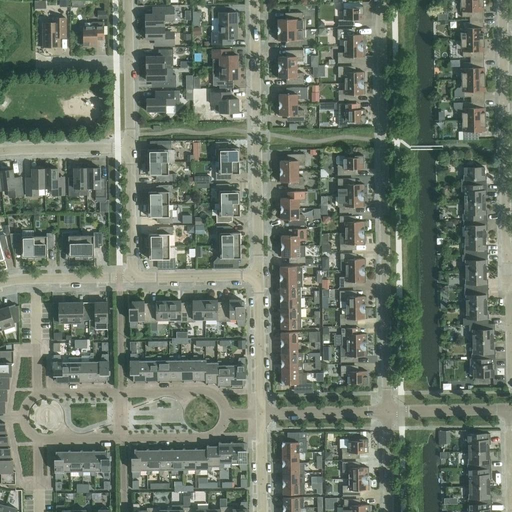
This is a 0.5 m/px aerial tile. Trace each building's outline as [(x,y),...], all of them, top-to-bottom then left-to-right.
[(483,0),(461,0),(460,0),(460,12),(462,12),(462,17),(469,17),(469,20),(483,20),(483,11),(484,11),(483,0)] [(364,20),(363,6),(354,6),(354,7),(354,8),(344,8),(344,20),(338,20),(338,26),(351,26),(351,20),(364,20)] [(153,14),(146,14),(146,27),(164,26),(164,21),(169,21),(169,19),(174,18),(174,7),(161,8),(153,8),(153,14)] [(219,26),(237,25),(237,12),(225,12),(225,7),(212,7),(212,18),(219,18),(219,26)] [(98,11),(98,19),(107,19),(107,11),(98,11)] [(305,19),(303,19),(302,13),(289,13),(289,19),(276,20),(276,28),(278,28),(278,30),(305,30),(305,19)] [(66,38),(66,33),(66,18),(53,18),(53,23),(43,23),(43,47),(60,47),(59,38),(66,38)] [(483,20),(469,20),(469,23),(462,23),(462,28),(461,28),(461,40),(484,40),(484,28),(483,28),(483,20)] [(104,40),(104,34),(104,22),(92,22),(90,24),(91,27),(84,27),(84,38),(83,38),(83,46),(97,46),(97,40),(104,40)] [(237,25),(219,26),(219,33),(212,33),(212,44),(225,44),(225,39),(237,38),(237,25)] [(164,26),(146,27),(146,39),(155,39),(155,46),(161,46),(174,45),(174,34),(169,34),(169,32),(164,32),(164,26)] [(200,28),(192,29),(192,33),(184,34),(185,42),(191,41),(191,35),(201,34),(200,28)] [(344,46),(362,46),(362,43),(364,43),(364,35),(351,35),(351,29),(337,29),(337,40),(344,40),(344,46)] [(305,30),(278,30),(278,33),(276,33),(276,41),(289,41),(289,47),(302,47),(302,40),(303,40),(305,39),(305,30)] [(484,51),(484,40),(461,40),(461,52),(462,52),(462,57),(470,57),(470,60),(484,60),(484,51)] [(362,46),(344,46),(344,53),(338,53),(338,63),(352,63),(352,57),(364,57),(364,48),(362,48),(362,46)] [(146,69),(166,68),(164,68),(164,62),(173,61),(173,49),(158,50),(158,57),(146,57),(146,69)] [(220,68),(238,67),(238,55),(225,56),(225,50),(212,50),(213,68),(220,68)] [(279,68),(297,67),(297,61),(303,61),(303,50),(289,50),(289,57),(277,57),(277,65),(279,65),(279,68)] [(484,60),(470,60),(470,63),(462,63),(463,68),(461,68),(462,80),(485,80),(484,68),(484,60)] [(238,67),(220,68),(220,74),(213,74),(213,86),(225,86),(225,79),(238,79),(238,67)] [(297,67),(279,68),(279,70),(277,70),(277,78),(290,78),(290,84),(304,84),(303,73),(297,73),(297,67)] [(345,84),(363,83),(363,81),(365,81),(364,72),(352,72),(352,67),(338,67),(338,77),(345,77),(345,84)] [(166,75),(166,68),(146,69),(147,81),(161,81),(161,87),(176,87),(176,75),(166,75)] [(462,80),(462,88),(457,88),(455,91),(455,97),(471,97),(471,100),(484,100),(484,91),(485,91),(485,80),(462,80)] [(363,83),(345,84),(345,90),(338,90),(338,101),(352,100),(352,95),(365,94),(365,86),(363,86),(363,83)] [(279,105),(297,105),(297,99),(307,99),(307,88),(290,88),(290,94),(277,94),(277,102),(279,102),(279,105)] [(179,91),(174,91),(156,92),(156,99),(147,99),(147,112),(166,111),(166,106),(179,105),(179,91)] [(211,104),(220,104),(220,113),(239,112),(238,99),(226,99),(226,92),(211,93),(211,104)] [(471,103),(463,103),(453,103),(453,106),(453,107),(454,108),(454,109),(455,110),(456,111),(457,112),(459,112),(460,112),(462,112),(462,120),(485,120),(485,108),(484,108),(484,100),(471,100),(471,103)] [(352,104),(339,104),(339,115),(339,126),(347,126),(347,121),(356,121),(356,122),(356,123),(365,123),(365,110),(360,110),(360,104),(352,104)] [(297,105),(279,105),(279,107),(278,107),(278,116),(290,115),(290,122),(304,121),(304,110),(297,111),(297,105)] [(485,120),(462,120),(462,132),(464,132),(464,140),(479,140),(479,131),(485,131),(485,120)] [(219,161),(239,161),(239,148),(229,148),(229,142),(215,142),(216,155),(219,155),(219,161)] [(145,163),(168,162),(168,150),(171,150),(171,143),(158,143),(158,150),(148,150),(148,156),(145,156),(145,163)] [(280,172),(298,171),(298,165),(305,165),(305,154),(291,154),(291,161),(278,161),(278,169),(280,169),(280,172)] [(355,158),(344,158),(344,156),(337,156),(336,157),(336,163),(337,165),(338,175),(351,175),(351,169),(364,169),(364,156),(355,156),(355,157),(355,158)] [(239,161),(219,161),(219,167),(216,167),(216,180),(230,180),(229,174),(240,174),(239,161)] [(168,162),(145,163),(145,169),(148,169),(148,175),(158,175),(158,181),(172,181),(172,174),(169,174),(168,162)] [(474,164),(471,168),(464,168),(464,179),(461,179),(461,185),(486,185),(486,179),(484,179),(484,167),(478,168),(474,164)] [(87,188),(87,168),(74,169),(74,183),(68,183),(68,197),(79,197),(79,192),(82,192),(81,188),(87,188)] [(100,168),(87,168),(87,188),(93,188),(95,190),(96,201),(97,202),(105,202),(107,200),(106,182),(100,182),(100,168)] [(45,188),(45,169),(32,169),(32,182),(26,182),(26,196),(38,195),(38,188),(45,188)] [(45,169),(45,188),(52,188),(53,195),(64,195),(64,182),(58,182),(58,169),(45,169)] [(13,170),(0,171),(0,174),(2,190),(9,189),(10,193),(11,197),(22,196),(22,192),(20,177),(14,178),(13,170)] [(298,171),(280,172),(280,174),(279,174),(279,182),(291,182),(291,188),(304,188),(304,182),(303,182),(303,177),(298,177),(298,171)] [(338,196),(363,195),(363,193),(364,193),(364,184),(352,184),(351,179),(338,179),(338,196)] [(219,204),(240,203),(240,191),(230,191),(230,184),(216,185),(216,198),(219,198),(219,204)] [(146,205),(169,204),(169,198),(172,198),(172,185),(158,185),(158,192),(148,192),(148,198),(145,198),(146,205)] [(486,191),(486,185),(461,185),(461,192),(464,192),(465,202),(465,203),(485,203),(485,191),(486,191)] [(281,209),(299,209),(299,203),(305,203),(305,192),(291,192),(292,198),(279,198),(279,206),(281,206),(281,209)] [(331,205),(331,193),(319,193),(319,205),(331,205)] [(363,198),(363,195),(338,196),(338,207),(339,207),(339,213),(352,212),(352,207),(365,207),(364,198),(363,198)] [(465,203),(465,202),(460,202),(461,204),(465,204),(465,214),(463,214),(463,220),(487,220),(487,214),(485,214),(485,203),(465,203)] [(240,203),(219,204),(219,210),(216,210),(217,223),(230,223),(230,216),(240,216),(240,203)] [(169,210),(169,204),(146,205),(146,211),(149,211),(149,217),(159,217),(159,224),(173,223),(172,210),(169,210)] [(299,209),(281,209),(281,211),(279,211),(279,220),(292,219),(292,226),(305,225),(304,219),(299,219),(299,209)] [(182,215),(182,223),(192,223),(192,215),(182,215)] [(340,233),(363,233),(363,230),(365,230),(365,222),(352,222),(352,216),(339,216),(340,222),(345,222),(345,233),(340,233)] [(487,220),(463,220),(463,227),(465,227),(465,237),(465,238),(485,237),(485,226),(487,226),(487,220)] [(0,260),(4,259),(2,249),(8,248),(5,236),(10,235),(8,225),(4,226),(6,234),(5,234),(0,235),(0,260)] [(146,247),(170,247),(170,235),(173,234),(173,227),(159,228),(159,234),(149,234),(149,241),(146,241),(146,247)] [(220,246),(241,246),(240,233),(230,233),(230,227),(217,227),(217,240),(220,240),(220,246)] [(281,246),(300,246),(299,240),(306,240),(306,229),(292,229),(292,236),(279,236),(280,244),(281,244),(281,246)] [(93,236),(81,236),(82,259),(88,259),(88,256),(94,256),(94,246),(103,246),(102,232),(93,233),(93,236)] [(47,236),(34,237),(35,260),(41,260),(41,257),(48,257),(47,247),(54,247),(54,233),(47,233),(47,236)] [(82,259),(81,236),(69,236),(69,233),(62,233),(62,247),(69,247),(69,257),(75,257),(75,259),(82,259)] [(363,233),(340,233),(340,244),(340,250),(353,250),(353,244),(365,244),(365,235),(363,235),(363,233)] [(35,260),(34,237),(22,237),(22,234),(15,234),(15,247),(22,247),(22,257),(28,257),(28,260),(35,260)] [(465,238),(465,237),(461,237),(461,239),(465,239),(465,249),(464,249),(464,255),(487,255),(487,248),(485,248),(485,237),(465,238)] [(220,252),(217,252),(217,258),(213,262),(213,269),(231,269),(231,258),(241,258),(241,246),(220,246),(220,252)] [(305,246),(300,246),(281,246),(282,249),(280,249),(280,257),(292,257),(293,263),(305,263),(305,246)] [(170,247),(146,247),(146,253),(149,253),(149,260),(159,260),(160,266),(175,266),(175,259),(170,259),(170,247)] [(340,271),(346,270),(364,270),(364,268),(366,268),(365,259),(353,259),(353,253),(340,254),(340,271)] [(464,255),(462,255),(462,261),(466,261),(466,271),(466,272),(486,272),(486,261),(487,261),(487,255),(464,255)] [(302,266),(280,267),(280,277),(302,277),(302,266)] [(446,268),(446,281),(461,281),(461,269),(446,268)] [(364,270),(346,270),(346,277),(339,277),(339,287),(353,287),(353,282),(366,281),(366,273),(364,273),(364,270)] [(466,272),(466,271),(462,271),(462,273),(466,273),(466,284),(464,284),(464,290),(488,289),(488,283),(486,283),(486,272),(466,272)] [(302,277),(280,277),(280,288),(301,287),(303,287),(302,277)] [(328,286),(328,301),(337,301),(336,286),(328,286)] [(301,297),(301,287),(280,288),(280,298),(301,297)] [(488,296),(488,289),(464,290),(464,296),(466,296),(466,306),(466,307),(486,307),(486,296),(488,296)] [(346,308),(364,308),(364,305),(366,305),(366,296),(353,297),(353,291),(339,291),(340,301),(346,301),(346,308)] [(301,297),(280,298),(281,308),(301,308),(301,297)] [(193,302),(187,303),(187,322),(194,322),(194,320),(205,319),(205,300),(193,301),(193,302)] [(217,300),(205,300),(205,319),(217,319),(217,322),(224,322),(223,302),(218,302),(217,300)] [(229,302),(223,302),(224,322),(231,322),(231,319),(236,319),(238,326),(245,326),(244,302),(242,302),(242,300),(229,300),(229,302)] [(132,303),(129,303),(130,328),(136,328),(138,320),(144,320),(144,323),(151,323),(150,303),(144,303),(144,301),(132,302),(132,303)] [(169,320),(168,301),(156,301),(156,303),(150,303),(151,323),(157,323),(157,320),(169,320)] [(187,322),(187,303),(181,303),(181,301),(168,301),(169,320),(180,320),(180,322),(187,322)] [(89,302),(71,303),(71,323),(83,322),(83,320),(89,320),(89,302)] [(108,302),(89,302),(89,320),(95,320),(96,329),(108,329),(107,303),(108,303),(108,302)] [(71,303),(53,303),(52,303),(53,303),(53,320),(59,320),(60,323),(71,323),(71,303)] [(15,304),(0,309),(0,318),(3,329),(15,326),(14,323),(19,322),(19,306),(16,307),(15,304)] [(466,307),(466,306),(462,306),(462,308),(466,308),(466,318),(463,318),(463,325),(469,325),(488,324),(488,318),(486,318),(486,307),(466,307)] [(301,308),(281,308),(281,318),(301,318),(301,308)] [(364,308),(346,308),(346,314),(340,315),(340,325),(354,325),(354,319),(366,319),(366,310),(364,310),(364,308)] [(301,329),(301,318),(281,318),(281,329),(301,329)] [(494,324),(488,324),(469,325),(469,331),(473,331),(473,341),(473,342),(493,342),(493,330),(495,330),(494,324)] [(359,328),(354,328),(341,328),(341,345),(347,345),(365,345),(365,342),(367,342),(367,334),(359,334),(359,328)] [(281,343),(297,343),(297,332),(281,332),(281,343)] [(473,342),(473,341),(469,341),(469,343),(473,343),(473,353),(471,353),(471,359),(469,359),(495,359),(495,353),(493,353),(493,342),(473,342)] [(297,343),(281,343),(281,353),(303,353),(298,353),(297,343)] [(365,345),(347,345),(347,352),(340,352),(341,362),(354,362),(354,356),(367,356),(367,347),(365,348),(365,345)] [(0,375),(9,375),(11,375),(11,363),(14,363),(13,351),(0,350),(0,375)] [(303,363),(303,353),(281,353),(281,363),(303,363)] [(100,361),(93,361),(93,383),(106,383),(106,380),(109,380),(108,354),(102,354),(100,361)] [(146,361),(145,361),(139,361),(137,354),(130,354),(131,380),(133,380),(133,382),(146,382),(146,361)] [(69,384),(69,362),(62,362),(60,355),(54,355),(54,381),(68,381),(68,384),(69,384)] [(206,360),(205,360),(198,360),(197,355),(193,355),(193,360),(194,360),(194,382),(206,381),(206,384),(206,360)] [(158,360),(157,360),(150,361),(149,356),(145,356),(145,361),(146,361),(146,382),(158,382),(158,360)] [(170,360),(169,360),(162,360),(161,356),(157,356),(157,360),(158,360),(158,382),(170,382),(170,360)] [(182,360),(181,360),(174,360),(173,356),(169,356),(169,360),(170,360),(170,382),(182,382),(182,360)] [(194,360),(193,360),(186,360),(185,356),(181,356),(181,360),(182,360),(182,382),(194,382),(194,360)] [(77,362),(69,362),(69,384),(81,383),(81,362),(81,357),(78,357),(77,362)] [(89,361),(81,362),(81,383),(93,383),(93,361),(93,357),(90,357),(89,361)] [(218,362),(210,362),(209,358),(205,358),(205,360),(206,360),(206,384),(218,384),(218,387),(218,362)] [(245,384),(245,358),(239,358),(237,365),(230,365),(230,387),(232,387),(232,384),(245,384)] [(495,359),(469,359),(470,366),(473,366),(473,377),(480,377),(483,380),(487,377),(493,377),(493,365),(495,365),(495,359)] [(230,387),(230,365),(222,365),(221,361),(217,361),(218,362),(218,387),(230,387)] [(303,363),(281,363),(282,374),(303,373),(303,363)] [(358,385),(367,385),(367,371),(355,371),(354,366),(341,366),(341,376),(347,376),(347,383),(358,383),(358,384),(358,385)] [(303,384),(303,373),(282,374),(282,385),(282,384),(298,384),(298,392),(313,392),(313,384),(303,384)] [(0,375),(0,387),(7,387),(9,387),(9,375),(0,375)] [(469,452),(489,452),(488,440),(479,440),(478,434),(465,434),(465,440),(468,440),(469,451),(469,452)] [(368,439),(359,439),(359,440),(359,441),(348,441),(348,448),(342,448),(342,459),(356,458),(356,453),(368,452),(368,439)] [(231,463),(231,441),(219,442),(219,466),(219,468),(223,468),(224,463),(231,463)] [(233,441),(231,441),(231,463),(239,463),(241,470),(247,470),(247,444),(233,444),(233,441)] [(282,453),(299,453),(298,442),(283,442),(283,441),(282,441),(282,453)] [(219,445),(207,445),(208,469),(207,469),(207,471),(211,471),(212,466),(219,466),(219,442),(219,445)] [(208,469),(207,445),(207,448),(195,448),(196,469),(195,470),(195,474),(199,474),(200,469),(207,469),(208,469)] [(0,460),(10,460),(10,448),(8,448),(0,448),(0,460)] [(159,448),(147,449),(148,470),(147,470),(147,475),(151,475),(152,470),(159,470),(159,448)] [(171,470),(171,448),(159,448),(159,470),(159,475),(163,474),(164,470),(171,470)] [(183,448),(171,448),(171,470),(171,474),(175,474),(176,470),(183,470),(184,470),(183,448)] [(195,448),(183,448),(184,470),(183,470),(183,474),(187,474),(188,470),(195,470),(196,469),(195,448)] [(95,471),(102,471),(104,478),(110,478),(110,452),(107,452),(107,449),(94,450),(95,471)] [(148,470),(147,449),(134,449),(134,451),(132,451),(132,478),(139,478),(140,470),(147,470),(148,470)] [(71,472),(70,450),(69,450),(69,453),(55,453),(55,479),(62,479),(63,472),(71,472)] [(83,471),(82,450),(70,450),(71,472),(78,471),(79,476),(83,476),(83,471)] [(94,450),(82,450),(83,471),(90,471),(92,476),(95,476),(95,471),(94,450)] [(469,452),(469,451),(464,451),(464,453),(469,453),(469,463),(467,463),(467,469),(491,469),(491,463),(489,463),(489,452),(469,452)] [(299,453),(282,453),(283,463),(304,463),(299,463),(299,453)] [(13,459),(10,460),(0,460),(0,472),(1,472),(1,484),(16,484),(15,471),(13,472),(13,459)] [(349,479),(367,479),(367,476),(369,476),(369,468),(356,468),(356,462),(342,462),(342,473),(349,473),(349,479)] [(304,463),(283,463),(283,473),(304,473),(304,463)] [(491,469),(467,469),(467,476),(469,476),(469,486),(469,487),(489,486),(489,475),(491,475),(491,469)] [(304,473),(283,473),(283,483),(299,483),(299,473),(304,473)] [(367,479),(349,479),(349,486),(342,486),(343,496),(356,496),(356,490),(369,490),(369,481),(367,481),(367,479)] [(299,483),(283,483),(283,494),(305,494),(305,483),(299,483)] [(469,487),(469,486),(465,486),(465,488),(469,488),(469,498),(467,498),(468,504),(491,504),(491,498),(489,498),(489,486),(469,487)] [(303,497),(299,497),(283,498),(283,508),(300,508),(303,508),(303,497)] [(344,500),(344,506),(343,506),(342,511),(369,511),(369,505),(357,505),(357,499),(344,500)] [(247,511),(247,502),(241,502),(239,509),(234,509),(233,507),(227,507),(226,511),(247,511)] [(153,511),(153,508),(147,508),(147,510),(141,511),(139,503),(133,504),(132,511),(153,511)]
